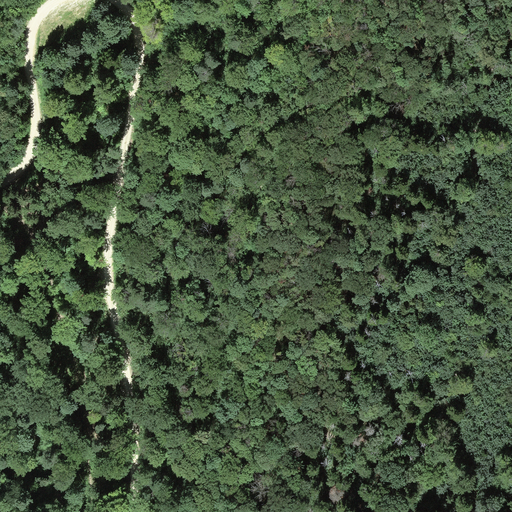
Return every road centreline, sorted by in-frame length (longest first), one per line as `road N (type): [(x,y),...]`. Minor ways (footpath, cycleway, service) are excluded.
road 1 (track): [(115,0),(139,54),(106,278),(127,390),(133,511)]
road 2 (track): [(422,511),(464,311),(476,109),(511,17)]
road 3 (track): [(0,194),(40,246),(91,418),(92,469)]
road 4 (track): [(0,184),(25,158),(31,25),(57,0)]
